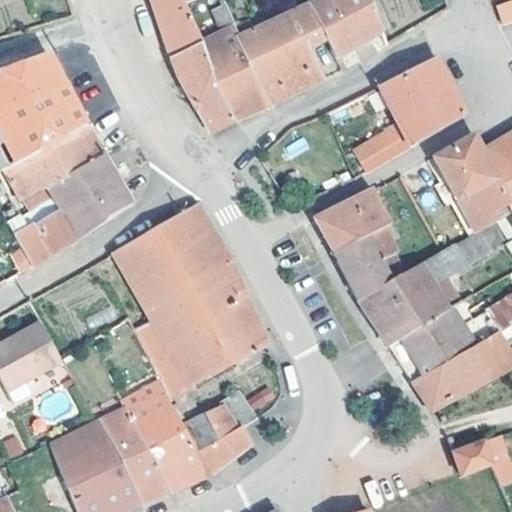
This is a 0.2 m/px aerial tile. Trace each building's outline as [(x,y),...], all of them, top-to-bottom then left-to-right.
[(181,0),(148,0),(157,26),(167,55),(201,39),(191,19),(181,0)] [(309,0),(305,2),(322,33),(323,36),(330,33),(333,54),(365,34),(372,47),(384,41),(366,0),(309,0)] [(497,0),(502,13),(511,9),(511,7),(509,0),(497,0)] [(322,33),(305,2),(238,35),(236,35),(266,100),(298,86),(320,75),(313,38),(322,33)] [(233,24),(225,5),(213,10),(222,30),(233,24)] [(236,35),(238,35),(233,24),(222,30),(201,39),(230,117),(245,110),(266,100),(236,35)] [(201,39),(167,55),(173,71),(205,128),(230,117),(201,39)] [(6,67),(0,69),(0,164),(2,169),(82,124),(44,52),(6,67)] [(431,56),(375,85),(398,129),(405,144),(460,112),(447,86),(431,56)] [(90,137),(82,124),(2,169),(1,169),(19,200),(44,186),(101,155),(90,137)] [(511,126),(497,135),(478,147),(483,155),(488,166),(507,199),(505,200),(509,206),(511,210),(511,126)] [(351,175),(405,144),(398,129),(344,160),(351,175)] [(448,187),(462,179),(457,169),(483,155),(478,147),(471,132),(430,154),(438,168),(448,187)] [(285,143),(289,156),(309,151),(306,138),(285,143)] [(113,175),(101,155),(44,186),(50,197),(57,208),(75,238),(129,202),(113,175)] [(507,199),(488,166),(462,179),(448,187),(459,208),(471,229),(471,230),(493,218),(495,216),(494,213),(491,208),(505,200),(507,199)] [(384,221),(368,186),(310,216),(317,229),(329,250),(380,223),(384,221)] [(191,202),(109,250),(141,303),(226,259),(191,202)] [(511,235),(511,210),(509,206),(494,213),(495,216),(493,218),(507,238),(511,235)] [(75,238),(57,208),(32,222),(50,252),(75,238)] [(50,252),(32,222),(10,235),(22,255),(28,265),(41,257),(50,252)] [(355,297),(389,277),(376,254),(392,246),(380,223),(329,250),(339,268),(355,297)] [(451,240),(437,247),(419,259),(431,279),(462,262),(451,240)] [(376,254),(389,277),(404,268),(392,246),(376,254)] [(16,272),(28,265),(22,255),(10,261),(16,272)] [(226,259),(141,303),(148,316),(188,382),(265,343),(247,304),(237,281),(226,259)] [(431,279),(419,259),(404,268),(389,277),(355,297),(366,313),(385,343),(445,304),(431,279)] [(470,342),(448,302),(445,304),(385,343),(395,357),(409,378),(470,342)] [(188,382),(148,316),(129,327),(156,378),(161,387),(165,396),(190,385),(188,382)] [(59,352),(39,320),(8,338),(11,343),(0,349),(0,376),(4,384),(21,374),(59,352)] [(511,362),(511,356),(494,328),(470,342),(409,378),(416,389),(428,406),(511,362)] [(0,342),(0,349),(11,343),(8,338),(0,342)] [(21,374),(4,384),(11,395),(28,385),(21,374)] [(156,378),(123,395),(127,403),(161,387),(156,378)] [(247,396),(254,411),(276,400),(270,386),(247,396)] [(161,387),(127,403),(168,488),(185,481),(206,472),(194,448),(180,422),(165,396),(161,387)] [(215,398),(218,402),(233,423),(237,420),(239,422),(254,414),(235,388),(215,398)] [(194,448),(233,423),(218,402),(180,422),(194,448)] [(127,403),(101,417),(141,499),(155,493),(168,488),(127,403)] [(141,499),(101,417),(49,442),(76,511),(108,511),(113,510),(141,499)] [(194,448),(206,472),(227,455),(249,437),(239,422),(237,420),(233,423),(194,448)] [(495,433),(479,439),(486,454),(501,447),(495,433)] [(2,441),(10,458),(24,452),(15,434),(2,441)] [(479,439),(450,450),(456,463),(459,471),(460,473),(490,462),(486,454),(479,439)] [(0,502),(0,511),(13,511),(7,499),(0,502)]
